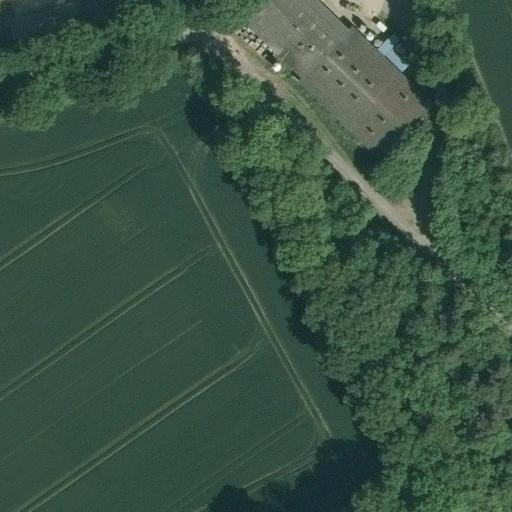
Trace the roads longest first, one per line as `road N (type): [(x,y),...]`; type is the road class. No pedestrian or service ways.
road 1 (residential): [(417,253),(250,71),(197,39),(135,33),(0,82)]
road 2 (unclassified): [(417,253),(442,116),(417,0)]
road 3 (residential): [(511,337),(417,253)]
